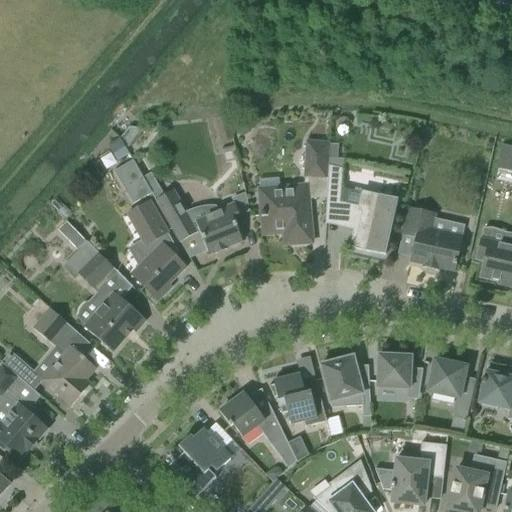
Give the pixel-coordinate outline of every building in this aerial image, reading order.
[(121,142),(126,151),(143,129),(129,128),(119,139),(121,142)] [(121,142),(110,148),(118,162),(129,155),(126,151),(121,142)] [(304,179),(326,180),(327,159),(328,145),(328,144),(306,143),(304,179)] [(328,145),(327,159),(337,160),(338,146),(328,145)] [(497,168),(511,171),(511,149),(501,147),(497,168)] [(132,161),(113,172),(132,205),(151,194),(142,179),(132,161)] [(310,224),(307,187),(259,191),(260,212),(262,232),(266,236),(283,234),(283,239),(284,246),(293,245),(312,244),(310,224)] [(156,201),(155,201),(170,226),(180,244),(192,237),(196,235),(198,242),(202,240),(208,256),(242,243),(235,226),(241,224),(234,206),(233,205),(209,214),(210,217),(192,225),(179,203),(172,191),(165,196),(156,201)] [(385,256),(397,202),(361,192),(357,208),(338,203),(337,220),(352,231),(348,248),(385,256)] [(167,250),(172,246),(166,235),(167,234),(149,202),(127,215),(144,246),(139,249),(146,260),(130,276),(157,302),(171,288),(168,286),(185,269),(167,250)] [(463,246),(460,242),(461,236),(432,229),(435,216),(407,210),(402,237),(415,240),(410,263),(454,273),(458,254),(462,252),(463,246)] [(511,247),(480,241),(476,260),(484,261),(480,278),(498,282),(498,285),(511,288),(511,247)] [(92,248),(71,268),(83,281),(96,293),(105,303),(85,326),(83,328),(97,340),(112,353),(126,338),(124,337),(130,330),(135,334),(145,322),(103,285),(106,283),(116,273),(102,259),(92,248)] [(95,370),(67,345),(77,334),(50,311),(33,330),(35,332),(64,357),(42,382),(47,386),(44,389),(53,396),(55,394),(71,407),(85,392),(89,386),(84,382),(95,370)] [(12,356),(4,366),(8,370),(9,371),(24,384),(33,392),(42,382),(32,374),(12,356)] [(376,390),(407,391),(407,400),(417,401),(419,390),(422,370),(410,370),(411,358),(378,356),(377,376),(376,390)] [(368,390),(367,370),(355,369),(352,358),(340,361),(336,359),(327,362),(325,365),(320,366),(325,386),(329,403),(344,399),(344,408),(361,407),(362,418),(370,417),(368,390)] [(429,381),(426,395),(456,401),(455,406),(468,409),(470,402),(474,382),(463,380),(466,368),(434,361),(429,381)] [(29,415),(32,412),(13,396),(24,384),(9,371),(8,370),(4,366),(3,365),(0,368),(0,396),(15,410),(0,426),(0,425),(0,447),(4,451),(6,449),(20,461),(27,452),(31,452),(34,450),(36,446),(36,443),(41,436),(37,432),(42,427),(29,415)] [(506,420),(511,421),(511,378),(485,372),(483,380),(482,380),(481,384),(482,385),(477,405),(508,412),(506,420)] [(326,423),(315,380),(301,384),(300,379),(299,375),(293,377),(293,376),(292,376),(292,377),(273,382),(273,386),(268,387),(274,399),(277,399),(281,415),(287,414),(289,422),(302,419),(304,429),(326,423)] [(291,453),(270,409),(258,415),(246,397),(244,395),(232,403),(230,402),(223,410),(219,413),(230,428),(233,426),(242,439),(257,428),(281,461),(291,453)] [(170,467),(198,496),(215,480),(212,476),(230,460),(202,430),(192,440),(189,437),(178,448),(183,454),(170,467)] [(470,443),(468,451),(480,453),(482,446),(470,443)] [(442,479),(444,459),(446,447),(420,444),(418,463),(395,460),(395,465),(394,472),(375,471),(384,491),(392,492),(391,504),(410,506),(423,507),(427,478),(442,479)] [(500,449),(497,462),(506,464),(509,452),(500,449)] [(456,468),(446,510),(454,511),(477,511),(482,492),(499,495),(503,476),(506,464),(497,462),(474,456),(470,471),(456,468)] [(0,496),(9,486),(0,478),(0,460),(2,462),(3,461),(0,458),(0,496)] [(312,499),(316,503),(326,511),(371,511),(359,496),(370,488),(359,461),(327,485),(328,486),(312,499)] [(272,468),(265,474),(272,483),(282,474),(277,468),(272,468)] [(248,510),(250,511),(265,511),(286,490),(275,480),(258,501),(257,500),(248,510)] [(511,511),(511,490),(508,490),(503,511),(511,511)]
